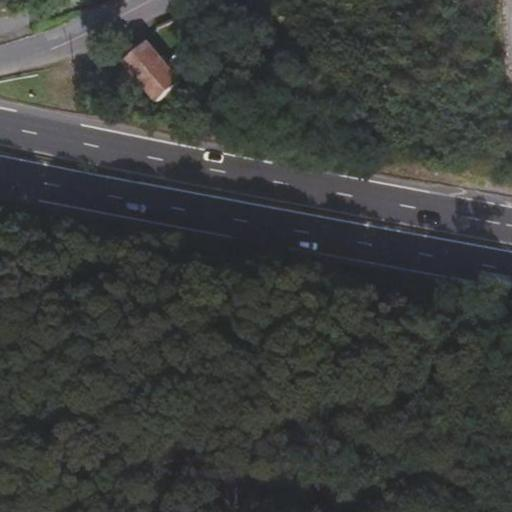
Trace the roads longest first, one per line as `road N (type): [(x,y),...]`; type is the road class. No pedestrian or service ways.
road 1 (trunk): [(511,225),(0,126)]
road 2 (trunk): [(0,179),(511,272)]
road 3 (trunk): [(151,0),(53,49),(0,61)]
